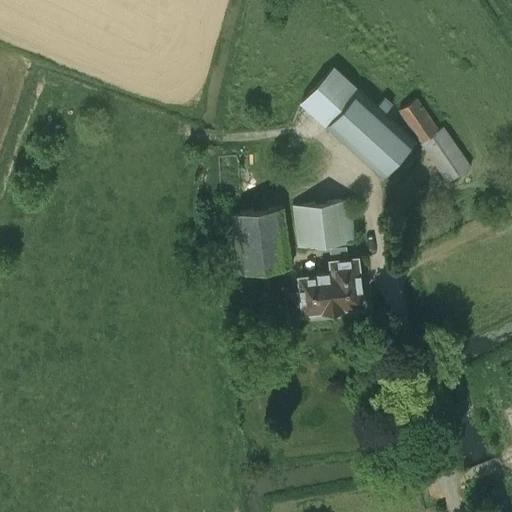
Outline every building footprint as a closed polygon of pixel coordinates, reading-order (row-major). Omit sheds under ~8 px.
[(377,104),(360,89),(334,64),(299,102),(324,126),(382,179),(415,139),(385,112),(393,103),(385,96),(377,104)] [(397,109),(420,143),(446,181),(471,165),(443,124),(438,128),(417,96),(397,109)] [(291,204),(296,247),(355,240),(350,198),(291,204)] [(238,272),(291,267),(283,204),(230,210),(238,272)] [(304,310),(362,303),(356,257),(347,258),(346,245),(329,247),(333,273),(300,277),(301,291),(287,293),(289,311),(304,309),(304,310)]
